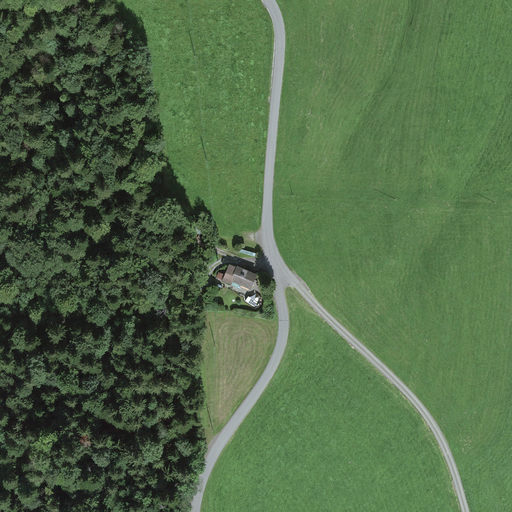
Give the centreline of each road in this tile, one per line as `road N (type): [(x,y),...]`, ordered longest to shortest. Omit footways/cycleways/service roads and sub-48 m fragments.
road 1 (unclassified): [(195,511),(214,453),(275,361),(282,337),(267,217),(280,41),(269,0)]
road 2 (track): [(275,268),(419,403),(468,511)]
